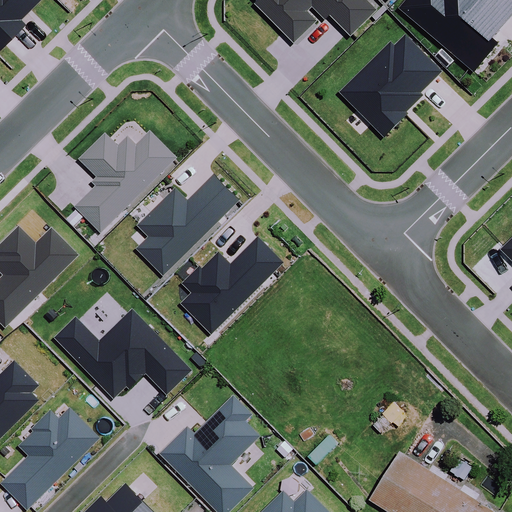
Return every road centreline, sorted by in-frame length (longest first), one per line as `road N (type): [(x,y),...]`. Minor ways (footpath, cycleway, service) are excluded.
road 1 (residential): [(146,11),(384,254)]
road 2 (residential): [(0,156),(146,11)]
road 3 (residential): [(384,254),(511,126)]
road 4 (residential): [(384,254),(511,381)]
